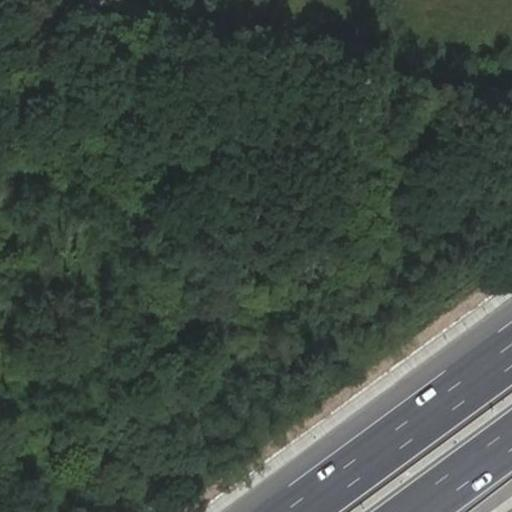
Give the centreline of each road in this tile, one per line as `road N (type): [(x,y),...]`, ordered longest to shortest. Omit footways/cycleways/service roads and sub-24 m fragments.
road 1 (motorway): [(511,358),(305,511)]
road 2 (motorway): [(413,511),(511,439)]
